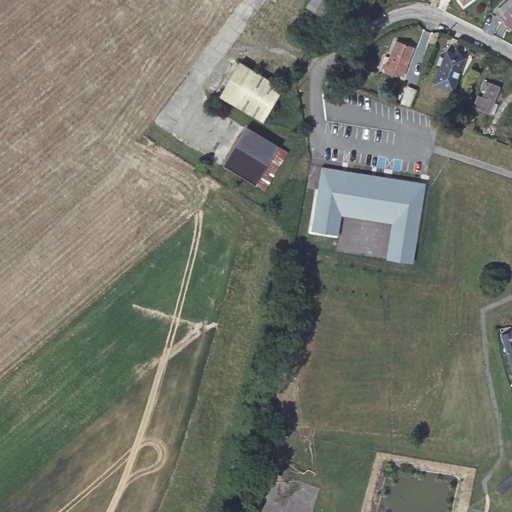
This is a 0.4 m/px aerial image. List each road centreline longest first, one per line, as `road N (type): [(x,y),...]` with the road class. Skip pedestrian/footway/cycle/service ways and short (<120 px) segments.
road 1 (track): [(205,0),(0,191)]
road 2 (residential): [(313,79),(361,30),(409,7),(511,53)]
